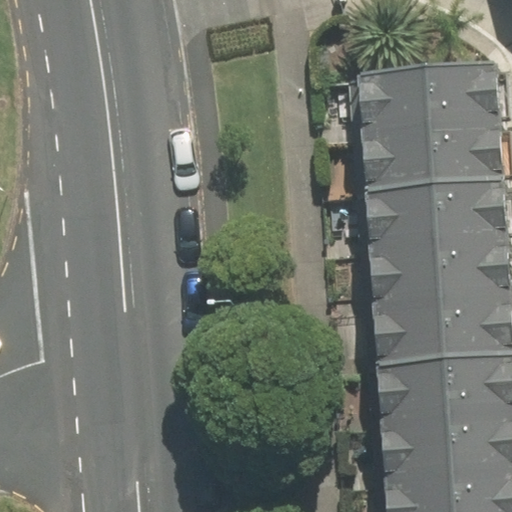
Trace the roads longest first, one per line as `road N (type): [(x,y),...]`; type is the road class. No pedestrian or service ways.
road 1 (secondary): [(101,0),(136,350)]
road 2 (secondary): [(136,350),(147,511)]
road 3 (residential): [(0,372),(44,357),(136,350)]
